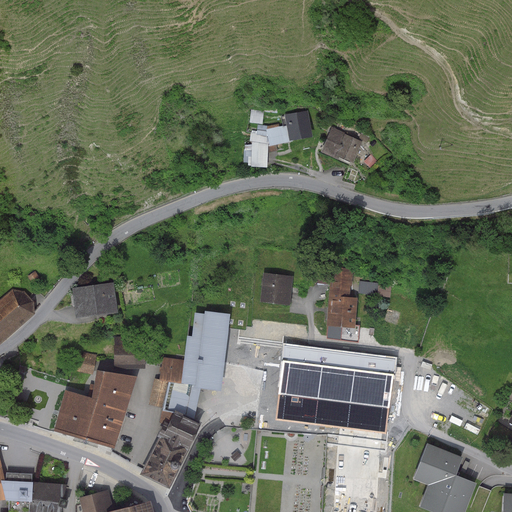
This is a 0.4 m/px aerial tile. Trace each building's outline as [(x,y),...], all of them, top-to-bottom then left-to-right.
[(251,110),(249,122),(262,124),(264,112),(251,110)] [(307,111),(281,116),(282,120),(286,119),(288,126),(284,127),(279,128),(278,124),(265,127),(270,152),(277,150),(276,145),(292,142),(292,141),(312,137),(307,111)] [(267,126),(257,125),(256,134),(261,135),(266,136),(267,126)] [(362,141),(331,127),(320,152),(337,160),(338,157),(353,163),(362,141)] [(261,135),(256,134),(250,133),(249,141),(262,143),(261,135)] [(267,144),(252,143),(250,166),(266,167),(267,144)] [(365,173),(347,167),(343,178),(359,184),(364,178),(365,173)] [(317,282),(329,282),(331,267),(318,269),(317,282)] [(352,269),(331,267),(329,282),(326,326),(354,328),(356,297),(349,297),(350,286),(351,286),(352,269)] [(35,271),(27,277),(32,283),(40,278),(35,271)] [(292,277),(263,273),(259,301),(289,305),(292,277)] [(113,282),(72,288),(76,318),(117,313),(113,282)] [(378,286),(377,296),(389,298),(391,287),(378,286)] [(12,289),(0,299),(0,343),(34,314),(33,302),(24,292),(12,289)] [(229,314),(227,328),(246,330),(249,303),(230,301),(229,314)] [(204,314),(194,313),(190,336),(186,335),(182,361),(180,383),(168,382),(162,408),(159,422),(162,423),(166,424),(174,411),(185,415),(190,393),(199,394),(200,389),(219,391),(227,328),(229,314),(204,311),(204,314)] [(113,345),(113,369),(144,369),(144,345),(132,345),(131,339),(116,340),(116,345),(113,345)] [(284,345),(275,420),(386,434),(395,358),(284,345)] [(92,372),(96,355),(83,352),(83,355),(74,353),(72,368),(92,372)] [(162,357),(158,380),(168,382),(180,383),(182,361),(162,357)] [(26,367),(20,366),(17,377),(23,379),(26,367)] [(90,398),(64,390),(53,430),(114,448),(136,377),(96,371),(90,398)] [(162,408),(168,382),(158,380),(154,379),(148,405),(162,408)] [(193,419),(199,394),(190,393),(185,415),(193,419)] [(166,424),(162,423),(156,437),(158,438),(187,451),(196,432),(200,422),(193,419),(185,415),(174,411),(166,424)] [(158,438),(138,475),(168,489),(187,451),(158,438)] [(418,506),(431,511),(462,511),(475,483),(454,475),(461,457),(425,443),(411,479),(427,485),(418,506)] [(469,463),(464,461),(460,471),(465,473),(469,463)] [(5,481),(4,481),(0,480),(0,483),(4,501),(8,501),(7,511),(27,511),(31,482),(31,474),(5,472),(5,481)] [(65,500),(67,486),(31,482),(27,511),(60,511),(60,508),(65,508),(66,501),(65,500)] [(108,489),(78,498),(80,505),(76,506),(76,511),(107,511),(113,510),(108,489)] [(511,511),(511,493),(502,493),(500,511),(511,511)] [(113,510),(107,511),(152,511),(149,500),(113,510)]
